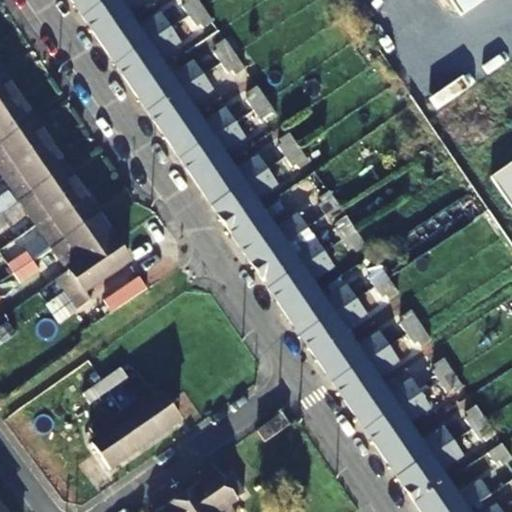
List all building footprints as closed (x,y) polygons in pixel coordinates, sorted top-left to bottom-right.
[(69,0),(85,21),(115,0),(69,0)] [(115,0),(85,21),(100,44),(133,22),(127,13),(145,0),(115,0)] [(191,17),(204,8),(198,0),(185,0),(188,5),(184,7),(191,17)] [(448,0),(461,18),(487,0),(448,0)] [(205,28),(213,22),(204,8),(191,17),(198,27),(201,25),(205,28)] [(138,30),(133,22),(100,44),(116,67),(172,30),(161,15),(138,30)] [(116,67),(132,91),(165,69),(159,60),(182,44),(172,30),(116,67)] [(223,64),(235,55),(226,43),(218,48),(221,52),(217,55),(223,64)] [(235,55),(223,64),(230,74),(233,71),(236,75),(244,69),(236,57),(235,55)] [(132,91),(149,115),(204,77),(195,63),(171,78),(165,69),(132,91)] [(0,113),(20,100),(4,77),(0,80),(0,113)] [(149,115),(164,138),(197,117),(191,108),(214,92),(204,77),(149,115)] [(256,111),(268,103),(258,89),(249,94),(252,99),(249,101),(256,111)] [(0,152),(7,147),(5,144),(36,123),(20,100),(0,113),(0,152)] [(269,123),(277,117),(268,103),(256,111),(262,121),(266,119),(269,123)] [(203,125),(197,117),(164,138),(181,162),(236,124),(226,109),(203,125)] [(7,147),(0,152),(0,171),(7,181),(22,171),(20,167),(52,146),(36,123),(5,144),(7,147)] [(181,162),(197,186),(229,164),(223,155),(246,139),(236,124),(181,162)] [(287,159),(300,150),(290,135),(281,141),(284,145),(280,147),(287,159)] [(22,171),(7,181),(24,206),(39,196),(37,192),(68,171),(52,146),(20,167),(22,171)] [(301,170),(309,164),(300,150),(287,159),(294,167),(297,165),(301,170)] [(197,186),(212,209),(268,171),(258,157),(236,173),(229,164),(197,186)] [(511,165),(492,180),(511,209),(511,165)] [(39,196),(24,206),(40,229),(55,219),(53,216),(84,194),(68,171),(37,192),(39,196)] [(212,209),(229,233),(261,211),(255,202),(278,186),(268,171),(212,209)] [(55,219),(40,229),(56,253),(71,243),(68,239),(100,218),(84,194),(53,216),(55,219)] [(328,217),(340,209),(330,194),(322,200),(324,203),(320,206),(328,217)] [(298,215),(275,231),(261,211),(229,233),(253,268),(285,246),(309,230),(298,215)] [(0,218),(0,231),(10,225),(5,219),(2,220),(0,218)] [(71,243),(56,253),(69,273),(70,273),(116,242),(100,218),(68,239),(71,243)] [(354,233),(357,234),(347,218),(338,224),(341,228),(337,230),(344,240),(354,233)] [(357,252),(365,246),(357,234),(354,233),(344,240),(350,250),(354,247),(357,252)] [(253,268),(268,291),(324,253),(315,239),(292,255),(285,246),(253,268)] [(88,292),(131,262),(116,242),(70,273),(69,273),(59,279),(81,310),(94,301),(88,292)] [(268,291),(285,315),(318,293),(312,283),(334,268),(324,253),(268,291)] [(29,254),(10,266),(15,274),(31,264),(34,268),(37,266),(29,254)] [(31,264),(15,274),(22,284),(41,271),(37,266),(34,268),(31,264)] [(376,288),(389,280),(379,266),(371,272),(374,276),(369,278),(376,288)] [(140,276),(104,301),(112,314),(148,289),(140,276)] [(389,280),(376,288),(383,299),(387,296),(391,300),(398,294),(390,282),(389,280)] [(285,315),(301,339),(357,301),(347,286),(325,302),(318,293),(285,315)] [(301,339),(317,362),(350,340),(345,331),(367,316),(357,301),(301,339)] [(408,335),(420,326),(411,313),(403,319),(405,321),(400,324),(408,335)] [(420,326),(408,335),(416,346),(420,344),(422,347),(430,341),(422,328),(420,326)] [(317,362),(333,386),(389,348),(380,334),(356,349),(350,340),(317,362)] [(333,386),(349,409),(382,387),(377,379),(399,363),(389,348),(333,386)] [(452,376),(454,376),(444,361),(435,366),(438,370),(434,373),(440,383),(452,376)] [(128,379),(121,369),(102,383),(108,392),(128,379)] [(455,396),(463,389),(454,376),(452,376),(440,383),(448,393),(452,391),(455,396)] [(349,409),(365,434),(422,396),(412,381),(389,396),(382,387),(349,409)] [(108,392),(102,383),(84,395),(90,404),(108,392)] [(135,397),(140,404),(124,414),(145,446),(181,422),(163,396),(157,399),(149,388),(135,397)] [(365,434),(381,457),(415,434),(409,426),(432,410),(422,396),(365,434)] [(473,432),(487,423),(476,408),(467,414),(470,418),(466,421),(473,432)] [(90,427),(98,439),(92,444),(111,470),(145,446),(124,414),(108,426),(103,419),(90,427)] [(257,431),(265,443),(291,426),(289,426),(281,414),(257,431)] [(487,442),(496,436),(487,423),(473,432),(480,441),(484,438),(487,442)] [(381,457),(398,481),(455,444),(444,428),(421,443),(415,434),(381,457)] [(398,481),(414,505),(447,482),(441,473),(465,458),(455,444),(398,481)] [(503,465),(511,459),(504,447),(502,445),(489,454),(496,465),(500,462),(503,465)] [(183,499),(191,511),(236,511),(231,505),(236,501),(218,474),(183,499)] [(457,497),(447,482),(414,505),(418,511),(468,511),(490,496),(480,481),(457,497)] [(191,511),(183,499),(165,511),(191,511)]
